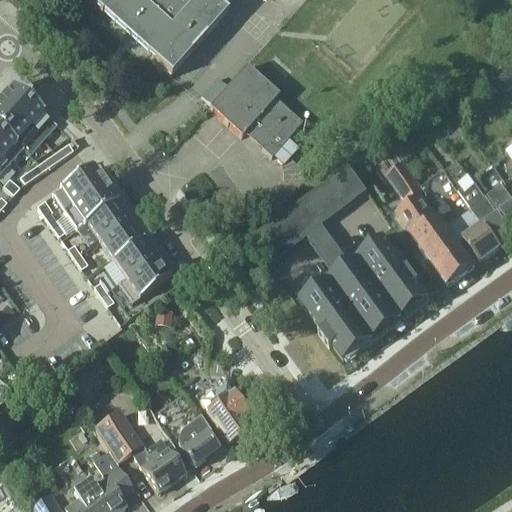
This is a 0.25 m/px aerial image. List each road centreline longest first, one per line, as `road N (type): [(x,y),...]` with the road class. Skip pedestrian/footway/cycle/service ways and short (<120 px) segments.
road 1 (residential): [(316,425),(121,150),(11,40)]
road 2 (residential): [(316,425),(511,279)]
road 3 (residential): [(190,511),(316,425)]
